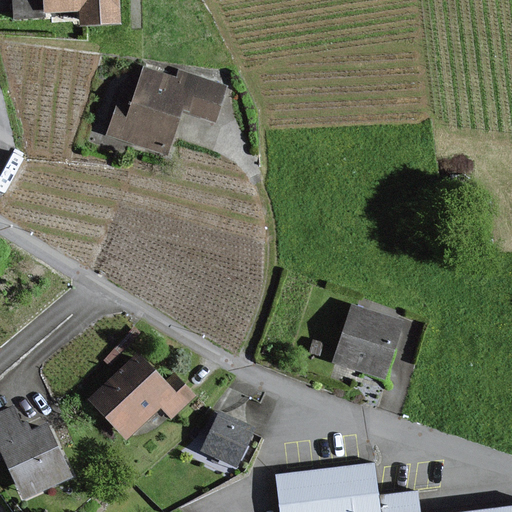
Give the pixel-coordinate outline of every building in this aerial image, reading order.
[(14,0),(16,17),(41,15),(40,0),(14,0)] [(46,0),(47,11),(82,9),(82,24),(119,21),(117,0),(46,0)] [(179,80),(146,69),(135,99),(124,95),(111,132),(167,151),(182,108),(214,119),(225,86),(182,71),(179,80)] [(402,323),(354,306),(335,358),(383,375),(402,323)] [(167,382),(139,354),(92,399),(128,435),(161,403),(172,415),(194,394),(175,375),(167,382)] [(22,427),(14,408),(0,413),(0,454),(4,453),(23,497),(71,476),(48,424),(30,431),(27,425),(22,427)] [(254,428),(221,412),(203,449),(236,465),(254,428)] [(374,464),(277,475),(281,511),(511,511),(511,506),(465,511),(420,511),(418,492),(378,497),(374,464)]
